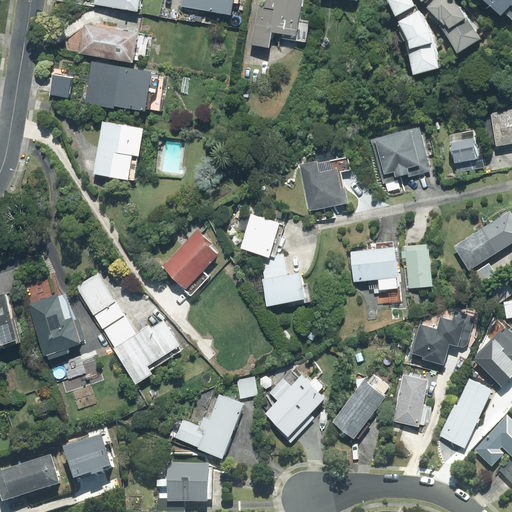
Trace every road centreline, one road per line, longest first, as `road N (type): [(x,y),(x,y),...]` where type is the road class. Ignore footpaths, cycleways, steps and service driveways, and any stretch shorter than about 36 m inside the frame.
road 1 (residential): [(31,0),(0,172)]
road 2 (residential): [(303,495),(426,489),(470,511)]
